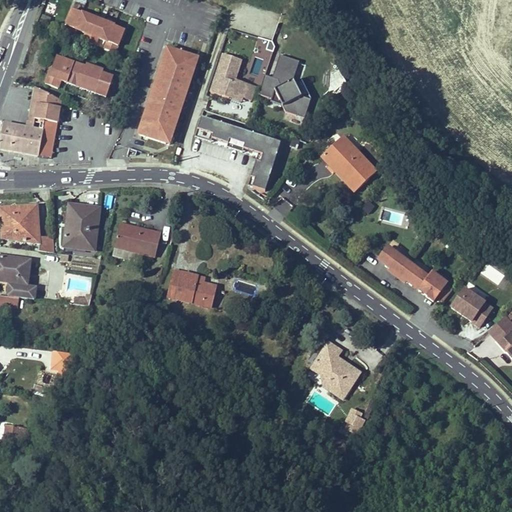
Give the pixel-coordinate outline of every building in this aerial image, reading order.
[(133,34),(81,14),(72,37),(124,58),(133,34)] [(171,50),(167,48),(144,119),(147,120),(171,50)] [(144,130),(142,136),(166,144),(170,133),(174,134),(195,70),(191,69),(195,58),(171,50),(147,120),(144,119),(140,129),(144,130)] [(296,85),(294,80),(299,63),(280,56),(272,79),(265,76),(258,96),(272,100),(271,103),(282,107),(285,113),(305,119),(311,100),(302,97),(296,85)] [(235,82),(242,63),(223,57),(210,95),(229,101),(230,96),(242,100),(251,103),(255,89),(235,82)] [(86,68),(58,58),(51,77),(49,76),(46,85),(58,89),(61,81),(67,83),(70,77),(79,80),(78,84),(97,91),(104,72),(87,66),(86,68)] [(78,84),(79,80),(70,77),(67,83),(67,84),(96,94),(97,91),(78,84)] [(311,100),(302,82),(296,85),(302,97),(311,100)] [(62,101),(36,88),(29,122),(28,122),(26,128),(4,124),(0,144),(0,149),(51,159),(62,101)] [(240,105),(242,100),(230,96),(229,101),(240,105)] [(352,106),(345,99),(343,101),(350,108),(352,106)] [(350,108),(343,101),(336,108),(343,115),(350,108)] [(265,192),(281,143),(202,118),(196,134),(213,139),(228,144),(244,149),(259,154),(263,156),(253,188),(265,192)] [(213,139),(196,134),(195,138),(212,143),(213,139)] [(355,193),(376,174),(343,138),(322,158),(355,193)] [(244,149),(228,144),(227,148),(243,153),(244,149)] [(253,188),(263,156),(259,154),(248,186),(253,188)] [(40,238),(38,206),(0,207),(0,217),(4,217),(6,240),(39,245),(39,252),(54,254),(54,238),(40,238)] [(97,231),(100,209),(75,206),(72,230),(66,229),(64,248),(87,251),(90,230),(97,231)] [(72,230),(75,206),(69,206),(66,229),(72,230)] [(156,257),(161,235),(120,225),(115,247),(144,254),(156,257)] [(95,251),(97,231),(90,230),(87,251),(95,251)] [(451,281),(436,269),(433,274),(393,242),(381,257),(388,263),(387,263),(393,268),(409,281),(414,285),(415,284),(421,289),(420,290),(435,302),(437,299),(439,296),(445,301),(456,287),(449,282),(451,281)] [(142,263),(144,254),(115,247),(113,256),(142,263)] [(27,287),(29,261),(0,257),(0,281),(9,283),(16,283),(14,297),(18,298),(34,300),(35,288),(27,287)] [(486,263),(481,273),(499,284),(505,274),(486,263)] [(409,281),(393,268),(391,270),(407,283),(409,281)] [(217,288),(203,284),(197,283),(199,278),(174,272),(168,297),(212,308),(217,288)] [(218,283),(199,278),(197,283),(203,284),(217,288),(218,283)] [(272,290),(269,282),(264,284),(268,292),(272,290)] [(485,306),(466,291),(451,308),(478,330),(492,313),(485,307),(485,306)] [(8,297),(0,295),(0,305),(17,307),(18,298),(14,297),(8,297)] [(92,297),(87,296),(86,299),(75,298),(74,305),(90,307),(92,297)] [(511,330),(511,324),(506,318),(489,333),(511,358),(511,347),(504,338),(511,330)] [(97,336),(99,327),(91,325),(89,334),(97,336)] [(361,373),(338,358),(342,352),(329,343),(315,363),(326,371),(323,374),(333,381),(335,384),(333,387),(346,396),(361,373)] [(73,363),(74,354),(46,352),(45,360),(73,363)] [(335,384),(333,381),(323,374),(326,371),(315,363),(311,370),(322,377),(324,388),(343,400),(346,396),(333,387),(335,384)] [(360,431),(367,417),(362,414),(364,410),(358,407),(356,411),(355,411),(348,425),(360,431)] [(327,429),(339,437),(343,431),(330,423),(327,429)] [(29,428),(6,425),(4,443),(12,444),(19,445),(29,428)]
